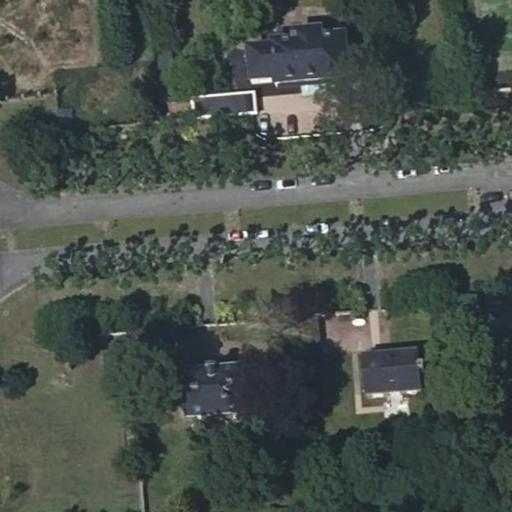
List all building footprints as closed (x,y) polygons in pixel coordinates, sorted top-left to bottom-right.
[(275,86),(349,78),(345,35),(321,37),(321,30),(296,32),(295,37),(291,36),(292,40),(272,42),(272,47),(249,49),(252,83),(275,81),(275,86)] [(170,50),(155,52),(159,101),(174,99),(170,50)] [(255,92),(192,97),(194,119),(257,113),(255,92)] [(69,108),(57,109),(59,131),(71,130),(69,108)] [(477,299),(450,301),(454,333),(480,332),(477,299)] [(319,346),(316,313),(291,315),(293,348),(319,346)] [(159,326),(126,328),(128,346),(130,363),(162,361),(159,326)] [(128,346),(126,328),(82,332),(83,350),(128,346)] [(418,351),(363,356),(367,395),(422,390),(420,374),(426,373),(425,367),(420,367),(418,351)] [(243,367),(183,372),(187,421),(247,416),(246,402),(248,402),(249,399),(249,389),(246,386),(245,386),(243,367)] [(441,511),(440,497),(410,500),(410,511),(441,511)]
